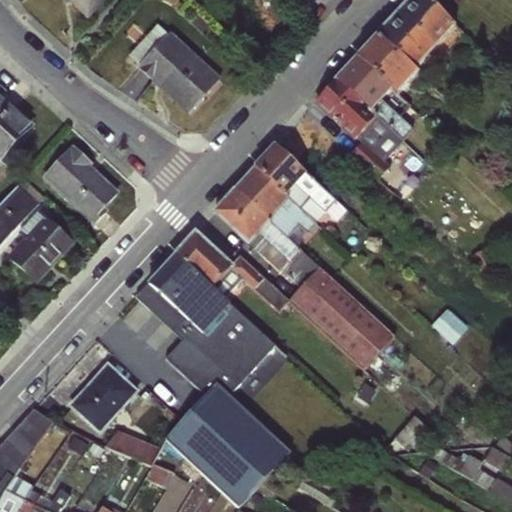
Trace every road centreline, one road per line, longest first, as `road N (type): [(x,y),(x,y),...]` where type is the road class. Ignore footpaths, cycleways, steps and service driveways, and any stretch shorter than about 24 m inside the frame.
road 1 (residential): [(203,199),(0,409)]
road 2 (residential): [(203,199),(0,8)]
road 3 (residential): [(382,0),(203,199)]
